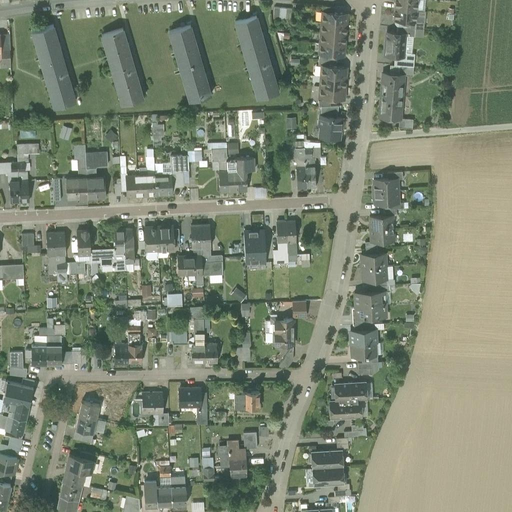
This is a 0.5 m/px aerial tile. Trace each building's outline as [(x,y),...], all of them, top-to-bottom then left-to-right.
[(394,0),(394,8),(416,10),(416,0),(394,0)] [(424,11),(424,0),(416,0),(416,10),(424,11)] [(415,21),(416,10),(394,8),(393,20),(397,21),(406,21),(415,22),(415,21)] [(424,11),(416,10),(415,21),(424,22),(425,11),(424,11)] [(322,12),(321,22),(346,24),(346,14),(334,13),(322,12)] [(247,54),(249,61),(267,56),(255,16),(237,21),(239,28),(237,29),(239,38),(242,37),(244,46),(242,46),(244,55),(247,54)] [(321,22),(320,32),(345,34),(346,24),(321,22)] [(44,62),(46,71),(64,66),(52,25),(34,31),(37,40),(35,41),(41,62),(44,62)] [(179,57),(182,65),(200,60),(189,25),(169,31),(171,41),(174,40),(176,47),(174,48),(177,58),(179,57)] [(414,36),(415,28),(405,27),(397,27),(396,33),(404,33),(404,35),(413,36),(414,36)] [(112,61),(114,68),(132,63),(122,28),(101,34),(104,45),(107,44),(109,51),(106,52),(109,61),(112,61)] [(415,28),(414,36),(423,37),(423,29),(415,28)] [(320,32),(320,42),(344,44),(345,34),(320,32)] [(394,55),(403,56),(403,52),(404,35),(404,33),(396,33),(386,32),(384,54),(394,55)] [(0,36),(1,50),(3,50),(10,49),(9,34),(0,34),(0,36)] [(404,35),(403,52),(411,53),(413,36),(404,35)] [(343,55),(344,44),(320,42),(319,53),(330,54),(343,55)] [(394,64),(399,65),(412,66),(413,53),(411,53),(403,52),(403,56),(394,55),(394,64)] [(277,91),(267,56),(249,61),(246,62),(249,72),(252,71),(254,79),(251,79),(254,89),(257,89),(260,97),(277,91)] [(210,94),(200,60),(182,65),(179,66),(182,75),(184,75),(187,81),(184,82),(187,92),(189,92),(192,99),(210,94)] [(142,97),(132,63),(114,68),(111,69),(114,79),(117,78),(119,85),(116,86),(119,96),(122,95),(125,103),(142,97)] [(389,72),(398,73),(399,65),(394,64),(389,64),(389,72)] [(321,65),(321,76),(345,78),(346,67),(330,66),(321,65)] [(413,66),(412,66),(399,65),(398,73),(403,73),(412,74),(413,66)] [(75,101),(64,66),(46,71),(44,72),(47,82),(49,81),(51,88),(49,89),(52,98),(54,98),(57,106),(75,101)] [(382,71),(380,95),(401,96),(403,73),(398,73),(389,72),(382,71)] [(321,76),(320,86),(344,88),(345,78),(321,76)] [(343,98),(344,88),(320,86),(319,96),(343,98)] [(400,115),(401,96),(380,95),(379,116),(389,117),(390,114),(400,115)] [(330,106),(330,105),(321,106),(320,115),(337,117),(338,105),(330,106)] [(331,136),(339,138),(341,118),(337,117),(320,115),(319,124),(320,126),(319,136),(330,138),(331,136)] [(399,126),(412,127),(413,116),(400,115),(399,118),(399,126)] [(296,117),(285,118),(286,129),(296,128),(296,117)] [(157,124),(152,125),(152,135),(164,135),(163,124),(157,124)] [(72,129),(63,126),(59,138),(68,141),(72,129)] [(117,135),(111,129),(104,136),(111,142),(117,135)] [(164,135),(152,135),(152,144),(161,144),(161,137),(164,135)] [(78,149),(78,154),(85,154),(84,143),(73,143),(73,149),(78,149)] [(226,148),(227,156),(236,156),(235,144),(226,144),(226,148)] [(38,146),(26,147),(27,153),(17,154),(17,162),(24,162),(39,161),(38,146)] [(290,147),(290,159),(296,158),(305,158),(305,157),(304,148),(296,148),(296,147),(290,147)] [(320,147),(311,148),(311,157),(314,157),(320,157),(320,147)] [(212,161),(218,161),(227,160),(227,156),(226,148),(211,149),(212,161)] [(78,177),(77,178),(78,199),(87,199),(85,154),(78,154),(78,149),(73,149),(74,159),(78,159),(78,171),(78,177)] [(105,198),(104,185),(95,185),(95,177),(95,166),(97,165),(107,164),(106,152),(85,154),(87,199),(105,198)] [(162,163),(162,173),(182,172),(182,170),(188,170),(188,161),(188,155),(181,156),(170,156),(170,162),(162,163)] [(234,160),(227,160),(227,170),(228,192),(246,191),(246,178),(237,178),(237,170),(245,170),(254,170),(253,157),(234,158),(234,160)] [(305,158),(305,166),(314,165),(314,157),(311,157),(305,157),(305,158)] [(300,188),(306,188),(305,166),(305,158),(296,158),(297,166),(296,166),(297,188),(300,188)] [(227,170),(227,160),(218,161),(218,170),(227,170)] [(8,181),(9,181),(18,180),(17,162),(0,162),(0,172),(8,172),(8,181)] [(315,187),(314,165),(305,166),(306,188),(315,187)] [(228,192),(227,170),(218,170),(219,192),(228,192)] [(237,178),(246,178),(245,170),(237,170),(237,178)] [(183,182),(182,172),(162,173),(154,173),(154,174),(155,196),(172,195),(172,186),(183,186),(183,182)] [(128,197),(146,196),(145,174),(139,174),(135,175),(136,178),(127,178),(127,184),(127,191),(128,197)] [(147,174),(145,174),(146,196),(155,196),(154,174),(147,174)] [(104,176),(95,177),(95,185),(104,185),(104,176)] [(52,178),(53,201),(61,200),(60,178),(52,178)] [(67,200),(78,199),(77,178),(66,178),(67,200)] [(373,179),(374,191),(397,190),(397,179),(397,178),(387,179),(373,179)] [(19,202),(18,180),(9,181),(10,203),(19,202)] [(24,180),(18,180),(19,202),(28,202),(27,180),(24,180)] [(266,186),(254,187),(254,198),(266,197),(266,186)] [(398,202),(397,190),(374,191),(374,203),(389,202),(398,202)] [(369,216),(370,228),(393,227),(392,215),(383,215),(369,216)] [(287,262),(287,261),(285,220),(276,220),(277,243),(278,243),(279,250),(272,250),(273,262),(287,262)] [(295,220),(285,220),(287,261),(295,260),(295,242),(296,242),(295,220)] [(193,250),(193,256),(201,256),(200,224),(190,225),(191,247),(193,247),(193,250)] [(201,256),(202,264),(211,263),(211,261),(211,255),(209,224),(200,224),(201,256)] [(172,226),(157,227),(158,251),(169,250),(169,246),(173,246),(172,228),(172,226)] [(145,251),(158,251),(157,227),(144,228),(144,240),(145,251)] [(393,240),(393,227),(370,228),(370,241),(371,241),(376,241),(393,240)] [(114,229),(114,250),(115,252),(124,252),(123,228),(114,229)] [(132,228),(123,228),(124,252),(124,263),(133,263),(133,258),(132,228)] [(77,251),(77,255),(90,254),(89,230),(76,231),(77,241),(77,251)] [(265,262),(263,230),(243,231),(245,263),(256,262),(264,262),(265,262)] [(57,271),(56,263),(55,232),(46,233),(47,254),(50,254),(50,263),(50,272),(57,271)] [(64,232),(55,232),(56,263),(64,262),(63,253),(65,253),(64,232)] [(21,233),(22,245),(27,245),(34,244),(33,233),(21,233)] [(124,263),(124,252),(115,252),(114,250),(99,251),(99,260),(101,260),(101,264),(112,264),(112,265),(114,265),(114,269),(125,268),(124,263)] [(158,257),(158,251),(145,251),(145,254),(146,258),(147,259),(157,259),(158,257)] [(360,254),(361,267),(385,265),(385,252),(377,253),(365,254),(360,254)] [(301,254),(301,267),(310,266),(309,253),(301,254)] [(90,262),(90,254),(77,255),(73,255),(75,261),(84,261),(84,262),(90,262)] [(202,264),(201,256),(193,256),(178,257),(178,273),(195,273),(196,273),(196,274),(196,285),(203,285),(202,275),(202,264)] [(84,261),(75,261),(76,273),(85,272),(84,262),(84,261)] [(56,263),(57,271),(66,271),(65,262),(64,262),(56,263)] [(124,263),(125,268),(125,272),(133,271),(133,269),(133,263),(124,263)] [(211,266),(211,263),(202,264),(202,275),(209,275),(211,274),(211,266)] [(1,278),(10,278),(10,264),(1,265),(1,278)] [(23,264),(10,264),(10,278),(15,278),(23,277),(23,264)] [(223,274),(222,265),(211,266),(211,274),(221,274),(223,274)] [(386,279),(385,265),(361,267),(362,280),(372,279),(386,279)] [(387,284),(389,284),(394,284),(394,279),(393,279),(392,265),(385,265),(386,279),(387,284)] [(66,271),(57,271),(57,282),(66,281),(66,271)] [(211,274),(209,275),(209,284),(221,283),(221,274),(211,274)] [(171,283),(164,285),(165,292),(173,290),(171,283)] [(420,283),(410,283),(408,285),(416,295),(419,292),(420,283)] [(150,284),(141,285),(142,296),(151,295),(150,284)] [(246,296),(236,288),(230,295),(240,303),(246,296)] [(354,305),(381,304),(380,292),(380,291),(368,291),(354,292),(354,305)] [(204,297),(205,305),(216,305),(216,296),(204,297)] [(56,297),(46,297),(46,307),(56,307),(56,297)] [(127,307),(126,299),(115,300),(115,308),(127,307)] [(293,316),(305,316),(305,300),(293,301),(293,316)] [(383,304),(381,304),(354,305),(355,317),(355,318),(370,317),(383,316),(383,304)] [(192,318),(194,318),(203,318),(203,316),(203,305),(197,306),(197,310),(195,312),(192,312),(191,314),(191,316),(192,318)] [(155,319),(155,309),(147,309),(147,319),(155,319)] [(116,326),(127,325),(127,320),(127,316),(116,316),(116,324),(116,326)] [(194,318),(194,343),(204,343),(204,333),(203,318),(194,318)] [(274,320),(274,323),(274,332),(293,332),(294,332),(293,319),(283,319),(276,319),(276,320),(274,320)] [(272,332),(274,332),(274,323),(270,322),(270,320),(265,320),(265,332),(272,332)] [(54,334),(61,334),(65,334),(64,324),(53,324),(53,328),(54,328),(54,334)] [(108,333),(117,333),(116,326),(116,324),(108,325),(108,333)] [(351,343),(352,343),(375,342),(376,342),(375,329),(355,330),(350,330),(351,343)] [(172,344),(187,344),(186,331),(172,331),(172,341),(172,344)] [(127,332),(127,344),(140,343),(139,332),(127,332)] [(293,344),(293,332),(274,332),(274,344),(276,344),(293,344)] [(46,335),(46,345),(60,345),(61,345),(61,334),(54,334),(54,335),(46,335)] [(34,335),(34,345),(46,345),(46,335),(39,335),(34,335)] [(375,354),(375,342),(352,343),(352,348),(351,348),(351,356),(361,355),(375,354)] [(140,345),(140,343),(127,344),(128,362),(140,362),(140,345)] [(204,362),(204,343),(194,343),(192,343),(192,345),(191,345),(191,362),(204,362)] [(216,343),(204,343),(204,362),(217,362),(216,352),(216,347),(216,345),(216,343)] [(116,362),(128,362),(127,344),(116,344),(116,346),(115,346),(116,362)] [(46,363),(46,345),(34,345),(32,345),(32,363),(46,363)] [(60,350),(60,345),(46,345),(46,363),(61,363),(60,350)] [(279,367),(287,367),(293,359),(293,349),(290,349),(279,365),(279,367)] [(61,363),(72,362),(72,350),(60,350),(61,363)] [(72,362),(81,362),(81,354),(81,350),(72,350),(72,362)] [(10,363),(22,364),(22,351),(10,351),(10,364),(10,363)] [(369,367),(370,373),(373,373),(378,369),(377,361),(371,361),(372,367),(369,367)] [(9,374),(25,376),(26,368),(22,367),(10,366),(9,374)] [(22,378),(21,384),(33,386),(34,381),(22,378)] [(29,401),(33,386),(21,384),(6,380),(6,381),(3,392),(2,399),(3,399),(0,413),(7,414),(10,400),(28,404),(29,404),(23,402),(24,400),(29,401)] [(329,400),(330,417),(361,416),(360,399),(366,398),(365,381),(334,383),(335,400),(329,400)] [(179,387),(179,406),(199,405),(200,405),(200,391),(199,387),(179,387)] [(141,392),(142,413),(153,412),(159,412),(162,412),(162,391),(141,392)] [(234,406),(259,405),(259,391),(234,391),(234,406)] [(10,400),(7,414),(8,414),(25,418),(26,418),(29,404),(28,404),(10,400)] [(82,401),(79,414),(96,418),(99,405),(88,402),(82,401)] [(213,416),(213,421),(225,421),(224,412),(216,412),(216,416),(213,416)] [(22,432),(25,418),(8,414),(4,428),(22,432)] [(94,430),(96,418),(79,414),(75,428),(93,432),(94,430)] [(106,421),(96,418),(94,430),(103,432),(106,421)] [(343,431),(344,437),(358,436),(357,430),(363,429),(363,427),(362,423),(351,424),(351,430),(343,431)] [(357,430),(358,436),(366,435),(365,427),(363,427),(363,429),(357,430)] [(93,432),(75,428),(73,439),(91,443),(93,432)] [(143,430),(136,433),(138,438),(145,436),(143,430)] [(243,447),(243,448),(244,448),(256,447),(255,430),(242,431),(243,447)] [(7,447),(18,449),(18,450),(21,438),(9,436),(7,447)] [(336,437),(336,449),(341,449),(348,448),(347,437),(336,437)] [(220,467),(229,466),(245,465),(245,456),(238,456),(238,447),(237,439),(226,440),(227,444),(227,447),(218,447),(219,456),(220,467)] [(227,447),(227,444),(216,444),(216,456),(219,456),(218,447),(227,447)] [(6,453),(17,455),(18,449),(7,447),(6,453)] [(201,447),(202,458),(210,457),(209,447),(201,447)] [(311,451),(312,468),(342,466),(341,449),(336,449),(311,451)] [(93,460),(96,461),(98,455),(80,451),(78,456),(93,460)] [(0,469),(12,472),(13,473),(17,457),(0,453),(0,469)] [(69,454),(63,480),(81,484),(84,471),(90,472),(93,460),(78,456),(69,454)] [(198,457),(189,457),(189,467),(198,466),(198,457)] [(202,458),(203,468),(213,467),(212,457),(210,457),(202,458)] [(136,465),(129,464),(127,473),(134,475),(136,465)] [(246,474),(245,465),(229,466),(230,479),(239,478),(239,475),(246,474)] [(159,466),(160,476),(170,476),(169,466),(159,466)] [(343,483),(342,466),(312,468),(313,485),(337,483),(343,483)] [(213,476),(213,467),(203,468),(204,481),(219,480),(219,476),(213,476)] [(0,469),(0,475),(11,478),(12,472),(0,469)] [(84,471),(81,484),(89,486),(92,472),(90,472),(84,471)] [(170,476),(170,486),(185,485),(184,475),(170,476)] [(170,476),(160,476),(160,486),(170,486),(170,476)] [(75,509),(81,484),(63,480),(57,505),(75,509)] [(0,496),(7,498),(10,484),(0,481),(0,496)] [(116,482),(108,481),(107,488),(114,490),(116,482)] [(145,506),(157,505),(156,487),(156,481),(144,481),(145,506)] [(186,503),(185,485),(170,486),(171,504),(186,503)] [(157,505),(171,504),(170,486),(160,486),(156,487),(157,505)] [(126,495),(122,511),(139,511),(139,498),(126,495)] [(191,503),(191,511),(202,511),(202,503),(191,503)]
